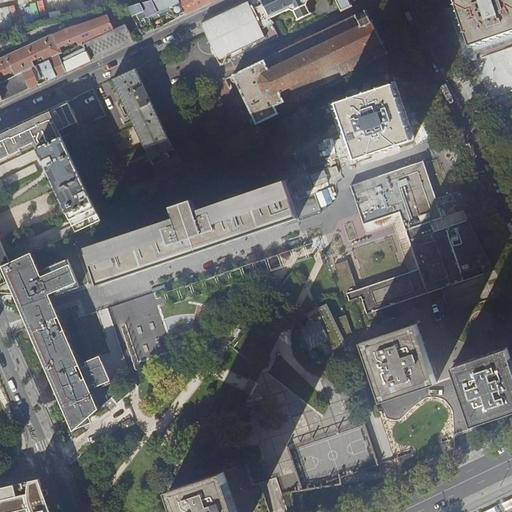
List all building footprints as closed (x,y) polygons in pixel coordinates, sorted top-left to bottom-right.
[(154,0),(128,6),(143,36),(159,28),(156,23),(152,25),(150,21),(161,16),(172,11),(176,19),(186,15),(180,0),(154,0)] [(180,0),(186,15),(195,11),(217,0),(180,0)] [(270,18),(262,0),(251,0),(236,7),(211,19),(202,24),(207,36),(221,64),(278,35),(270,18)] [(262,0),(270,18),(290,8),(294,10),(299,19),(311,14),(306,4),(307,0),(308,0),(335,0),(341,10),(350,6),(347,0),(262,0)] [(511,0),(455,0),(468,37),(471,47),(511,33),(511,0)] [(315,95),(317,94),(319,93),(316,87),(343,75),(345,74),(344,74),(354,69),(354,70),(356,69),(356,68),(365,64),(366,64),(367,64),(367,63),(376,59),(377,59),(377,58),(386,54),(387,54),(388,53),(387,51),(386,50),(383,44),(384,43),(373,20),(372,20),(371,20),(370,18),(369,18),(369,16),(368,15),(368,14),(368,13),(369,12),(368,10),(367,11),(366,9),(364,10),(364,12),(357,15),(356,14),(355,15),(355,16),(347,20),(345,21),(335,26),(335,25),(334,26),(334,27),(233,74),(257,124),(294,107),(293,103),(305,98),(305,99),(309,98),(308,96),(313,94),(315,95)] [(83,44),(113,30),(107,18),(75,28),(75,27),(63,31),(55,34),(0,60),(0,77),(1,77),(0,76),(13,70),(15,76),(22,72),(35,67),(32,61),(42,56),(45,62),(49,60),(59,55),(62,54),(59,48),(70,44),(71,44),(76,42),(79,46),(83,44)] [(106,53),(133,41),(124,25),(113,30),(83,44),(86,52),(82,54),(81,52),(70,57),(67,51),(65,52),(68,58),(62,61),(59,55),(49,60),(57,77),(73,69),(91,61),(106,53)] [(49,60),(45,62),(40,64),(46,77),(42,79),(44,83),(48,81),(57,77),(49,60)] [(35,67),(22,72),(30,88),(37,85),(38,84),(39,85),(36,80),(41,77),(36,66),(35,67)] [(156,158),(158,162),(173,155),(171,150),(175,148),(136,69),(128,73),(113,80),(136,126),(147,149),(152,159),(156,158)] [(22,72),(15,76),(0,82),(0,94),(3,101),(20,93),(30,88),(22,72)] [(395,85),(339,104),(358,159),(385,150),(399,146),(413,141),(403,111),(395,85)] [(0,165),(72,131),(81,127),(68,100),(51,109),(13,126),(0,132),(0,165)] [(221,143),(229,160),(259,146),(251,130),(221,143)] [(0,266),(2,266),(31,252),(101,219),(87,190),(98,185),(72,131),(0,165),(0,266)] [(361,297),(367,314),(417,297),(423,295),(428,293),(441,289),(495,270),(456,193),(450,195),(436,199),(435,195),(423,161),(351,186),(365,229),(367,234),(393,225),(399,241),(408,268),(409,273),(357,290),(347,293),(349,301),(354,300),(361,297)] [(99,283),(100,285),(101,284),(110,281),(115,280),(134,273),(156,266),(180,258),(198,252),(199,251),(225,243),(248,235),(271,227),(298,218),(285,181),(197,211),(193,200),(173,207),(176,218),(87,248),(99,283)] [(52,376),(74,427),(95,409),(98,406),(89,384),(95,381),(96,384),(110,378),(100,353),(86,360),(87,363),(78,367),(77,365),(80,363),(65,328),(62,330),(56,317),(59,316),(55,307),(51,296),(47,297),(46,294),(55,291),(57,294),(79,286),(68,258),(46,268),(40,271),(31,252),(2,266),(9,282),(0,284),(0,292),(16,291),(26,314),(27,319),(52,376)] [(357,290),(347,258),(334,262),(345,294),(347,293),(357,290)] [(307,326),(301,329),(311,350),(317,347),(317,348),(318,348),(319,349),(320,349),(321,349),(322,349),(323,349),(326,355),(337,350),(334,343),(338,341),(336,337),(341,335),(327,304),(306,314),(309,320),(308,321),(308,322),(307,322),(307,323),(307,324),(307,325),(307,326)] [(417,324),(362,343),(382,401),(437,383),(426,352),(417,324)] [(511,361),(507,348),(453,367),(462,395),(472,425),(511,411),(511,361)] [(115,401),(110,405),(111,407),(139,386),(133,378),(115,393),(111,396),(115,401)] [(224,472),(169,490),(176,511),(237,511),(234,501),(224,472)] [(0,511),(47,511),(44,499),(41,485),(39,478),(27,481),(0,487),(0,511)] [(505,511),(511,507),(511,498),(501,504),(503,507),(505,511)]
